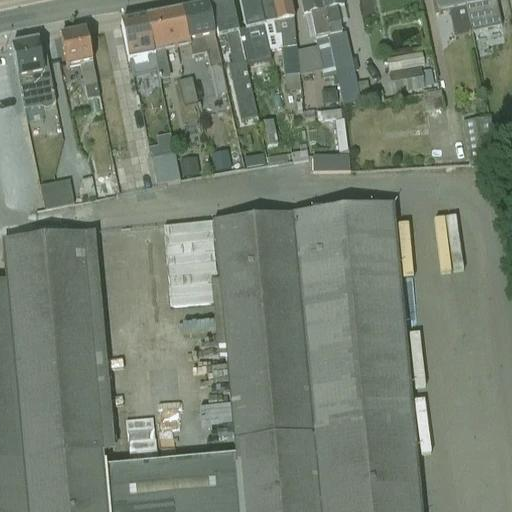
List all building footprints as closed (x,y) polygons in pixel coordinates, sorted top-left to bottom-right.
[(272,27),(264,0),(246,0),(235,3),(244,35),(272,27)] [(264,0),(272,27),(289,23),(283,0),(264,0)] [(320,18),(316,0),(295,0),(300,21),(320,18)] [(316,0),(320,18),(342,13),(339,0),(316,0)] [(464,12),(461,0),(429,0),(434,19),(464,12)] [(461,0),(464,12),(494,6),(492,0),(461,0)] [(212,42),(236,37),(229,4),(205,9),(212,42)] [(212,42),(205,9),(174,15),(181,49),(212,42)] [(147,56),(181,49),(174,15),(140,23),(147,56)] [(147,56),(140,23),(116,28),(123,61),(147,56)] [(61,73),(88,67),(81,36),(54,42),(61,73)] [(11,82),(38,76),(31,44),(4,50),(11,82)] [(438,55),(402,54),(401,70),(437,72),(438,55)] [(404,75),(404,94),(446,94),(446,75),(404,75)] [(110,77),(98,77),(100,122),(112,121),(110,77)] [(207,82),(192,86),(198,110),(212,106),(207,82)] [(455,97),(418,99),(419,118),(455,116),(455,97)] [(329,132),(356,133),(357,116),(330,115),(329,132)] [(212,123),(194,129),(200,149),(218,144),(212,123)] [(487,129),(478,129),(482,162),(490,161),(487,129)] [(169,177),(188,178),(189,164),(170,162),(169,177)] [(131,199),(126,182),(107,187),(105,181),(92,185),(98,208),(131,199)] [(81,185),(52,191),(57,215),(87,209),(81,185)] [(113,473),(91,241),(0,249),(0,511),(420,511),(392,208),(208,225),(231,462),(113,473)] [(193,341),(195,350),(217,346),(215,337),(193,341)]
